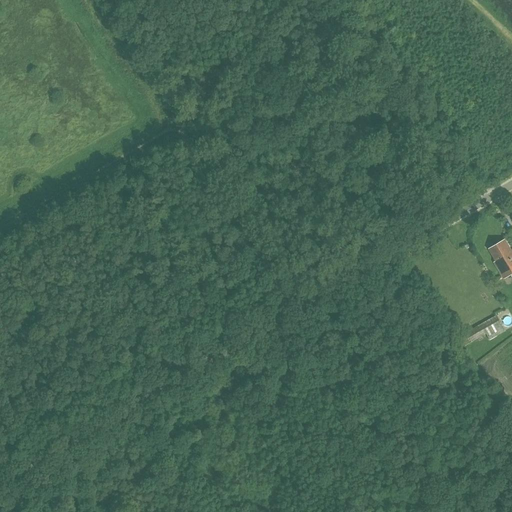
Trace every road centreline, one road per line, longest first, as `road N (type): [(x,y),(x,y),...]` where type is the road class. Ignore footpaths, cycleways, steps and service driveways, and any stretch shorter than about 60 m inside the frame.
road 1 (unclassified): [(0,483),(511,185)]
road 2 (track): [(483,201),(348,0)]
road 3 (track): [(91,0),(171,130)]
